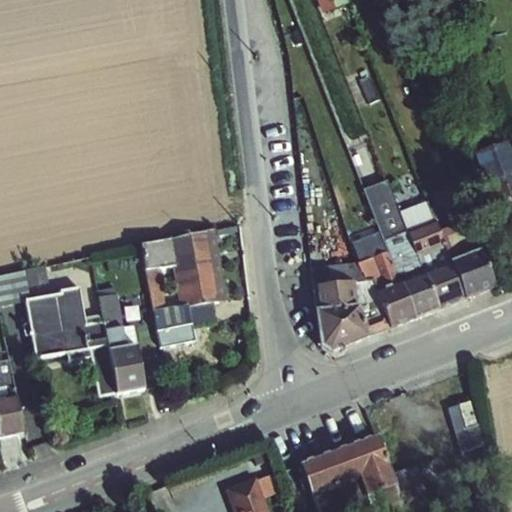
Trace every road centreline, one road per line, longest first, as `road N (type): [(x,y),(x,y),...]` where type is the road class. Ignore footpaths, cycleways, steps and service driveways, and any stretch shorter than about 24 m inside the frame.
road 1 (residential): [(304,397),(268,263),(231,0)]
road 2 (secondary): [(8,511),(304,397)]
road 3 (secondary): [(511,317),(304,397)]
